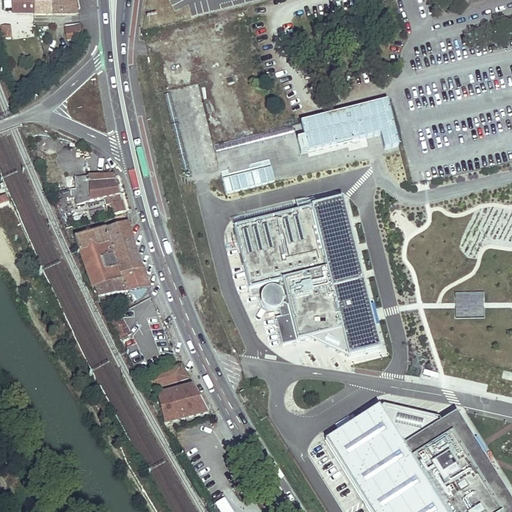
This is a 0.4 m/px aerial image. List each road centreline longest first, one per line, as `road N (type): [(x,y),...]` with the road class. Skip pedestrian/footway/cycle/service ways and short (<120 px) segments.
road 1 (primary): [(166,264),(221,394),(292,511)]
road 2 (primary): [(166,264),(124,77),(125,0)]
